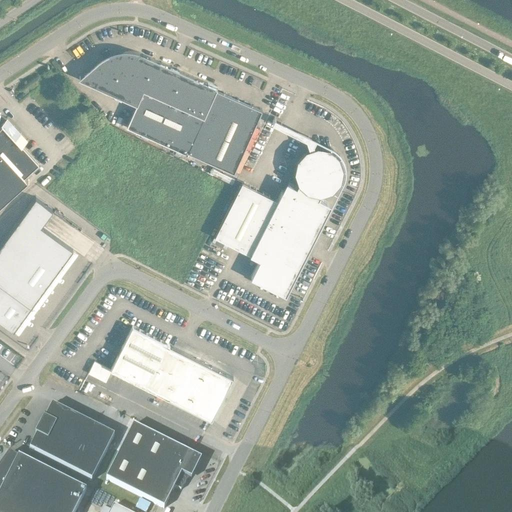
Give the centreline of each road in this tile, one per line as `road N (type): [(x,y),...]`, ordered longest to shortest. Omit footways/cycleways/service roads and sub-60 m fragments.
road 1 (unclassified): [(290,354),(372,190),(372,144),(351,108),(163,18),(125,9),(82,20),(0,75)]
road 2 (unclassified): [(0,415),(108,271),(122,270),(290,354)]
road 3 (primary): [(342,0),(511,86)]
road 4 (unclassified): [(212,511),(290,354)]
road 5 (primary): [(511,59),(396,0)]
